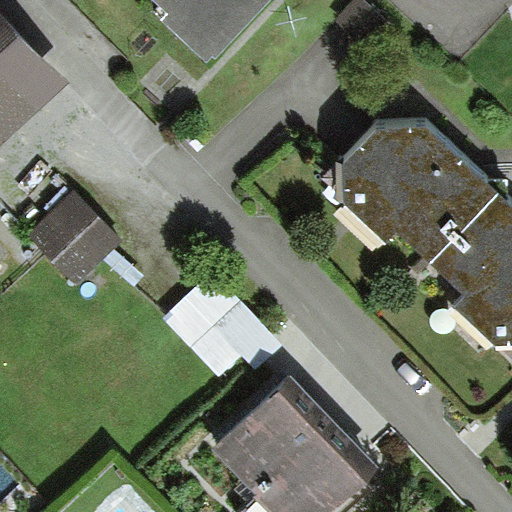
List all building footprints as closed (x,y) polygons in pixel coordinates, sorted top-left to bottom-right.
[(0,0),(0,130),(71,65),(9,0),(0,0)] [(163,0),(157,7),(203,52),(253,0),(163,0)] [(511,330),(511,190),(428,109),(377,110),(343,146),(346,191),(389,231),(398,221),(465,284),(456,294),(496,332),(511,330)] [(30,231),(77,277),(120,234),(73,188),(30,231)] [(273,325),(214,266),(167,313),(226,372),(273,325)] [(326,417),(282,371),(215,435),(289,511),(312,511),(367,459),(326,417)]
